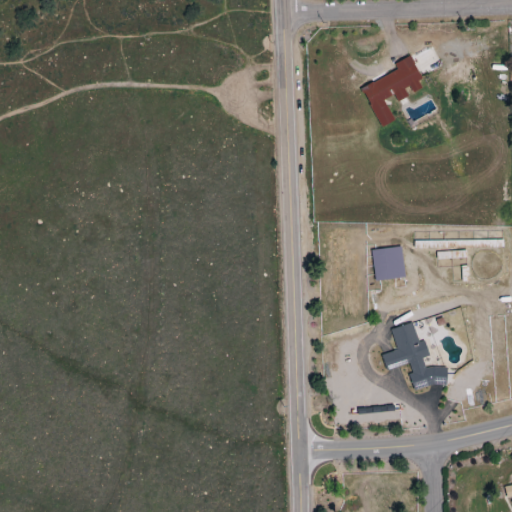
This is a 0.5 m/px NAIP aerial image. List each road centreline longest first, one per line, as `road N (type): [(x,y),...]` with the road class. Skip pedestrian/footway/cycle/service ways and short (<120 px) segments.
road 1 (tertiary): [(283,0),(301,511)]
road 2 (residential): [(284,15),(511,7)]
road 3 (residential): [(301,451),(436,444),(511,427)]
